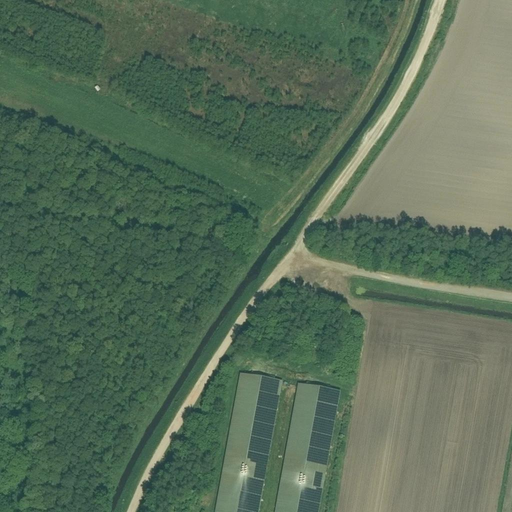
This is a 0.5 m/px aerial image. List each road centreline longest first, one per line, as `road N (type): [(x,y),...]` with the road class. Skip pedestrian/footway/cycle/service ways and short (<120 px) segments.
road 1 (track): [(511,292),(300,254),(409,77),(442,0)]
road 2 (unclassified): [(128,511),(229,334),(300,254)]
